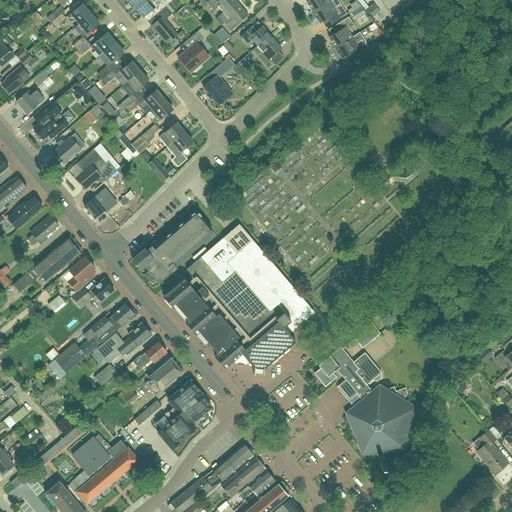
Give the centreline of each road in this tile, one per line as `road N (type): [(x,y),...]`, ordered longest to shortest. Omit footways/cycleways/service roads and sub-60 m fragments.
road 1 (tertiary): [(241,411),(107,256)]
road 2 (residential): [(224,138),(106,0)]
road 3 (residential): [(224,138),(302,61),(305,44),(277,0)]
road 4 (residential): [(0,484),(58,428),(0,361)]
road 5 (residential): [(107,256),(224,138)]
road 6 (tertiary): [(107,256),(0,130)]
road 7 (unclassified): [(140,511),(194,449),(241,411)]
road 8 (tertiary): [(326,511),(241,411)]
